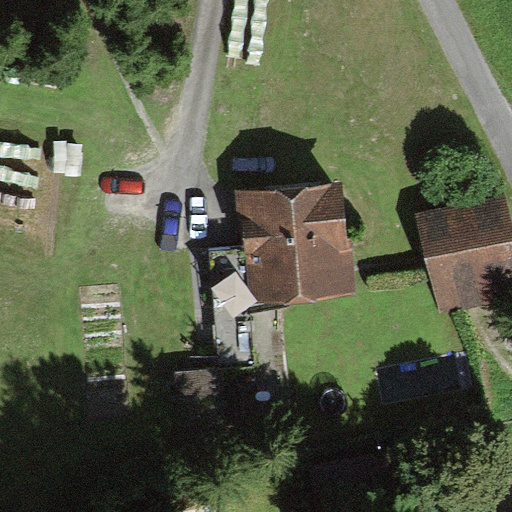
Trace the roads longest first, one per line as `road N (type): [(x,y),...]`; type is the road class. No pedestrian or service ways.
road 1 (residential): [(207,0),(163,221)]
road 2 (residential): [(437,0),(511,149)]
